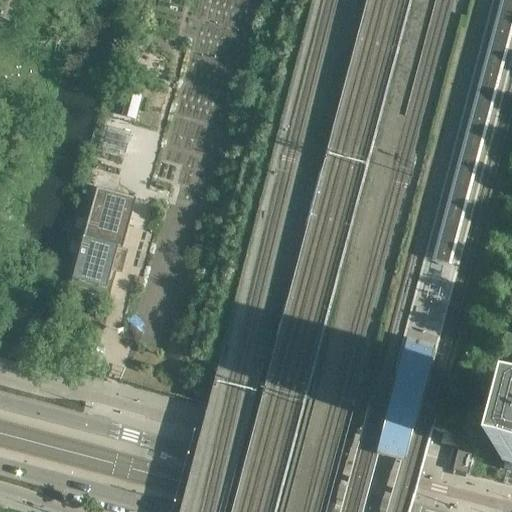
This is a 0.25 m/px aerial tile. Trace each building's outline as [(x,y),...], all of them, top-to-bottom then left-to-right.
[(133,147),(136,135),(110,128),(108,138),(104,151),(104,152),(117,155),(120,144),(133,147)] [(104,151),(108,138),(101,136),(97,150),(104,151)] [(91,210),(70,288),(109,298),(130,221),(99,213),(98,212),(91,210)] [(511,401),(488,395),(473,461),(507,469),(511,470),(511,401)] [(467,457),(453,453),(447,474),(461,478),(467,457)]
